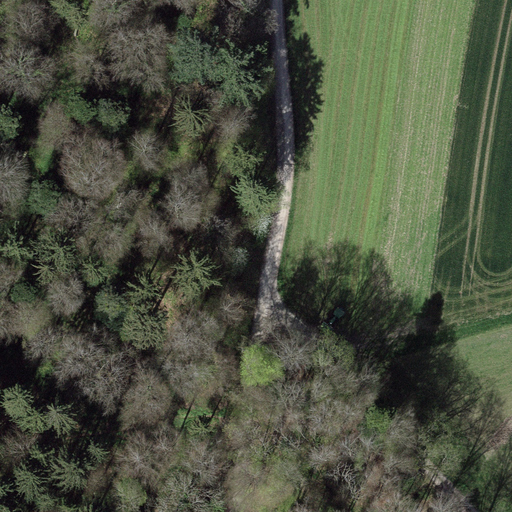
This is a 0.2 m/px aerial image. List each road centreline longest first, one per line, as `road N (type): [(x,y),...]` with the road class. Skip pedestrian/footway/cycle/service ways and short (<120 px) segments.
road 1 (track): [(257,314),(283,185),(275,0)]
road 2 (track): [(462,511),(298,334),(257,314)]
road 3 (track): [(235,511),(257,314)]
